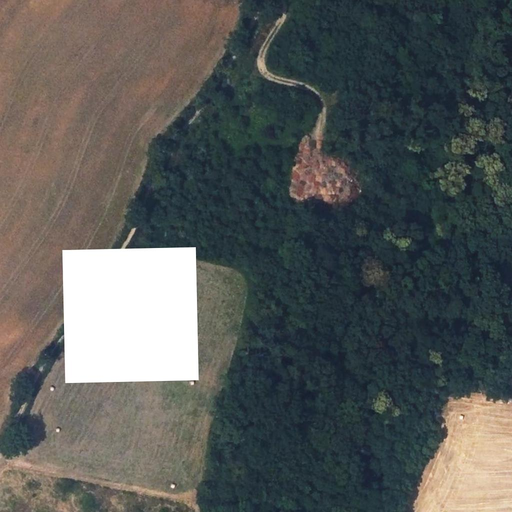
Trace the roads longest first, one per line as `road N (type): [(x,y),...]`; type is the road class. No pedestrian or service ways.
road 1 (track): [(0,457),(187,499),(194,511)]
road 2 (track): [(281,0),(281,22),(260,65),(320,98),(315,139)]
